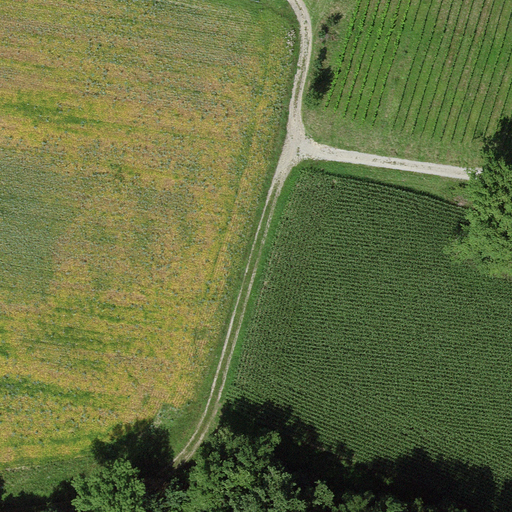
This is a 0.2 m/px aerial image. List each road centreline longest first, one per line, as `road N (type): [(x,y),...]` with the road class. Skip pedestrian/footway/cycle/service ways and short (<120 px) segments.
road 1 (track): [(288,146),(210,407),(177,468),(109,502),(31,511)]
road 2 (track): [(289,0),(310,50),(288,146),(511,181)]
